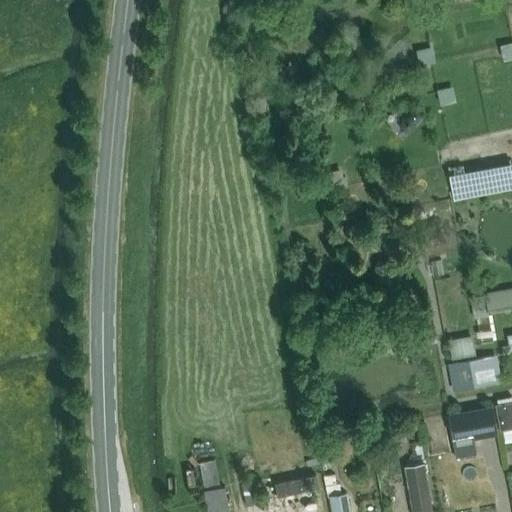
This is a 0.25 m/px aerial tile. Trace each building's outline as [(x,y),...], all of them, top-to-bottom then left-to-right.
[(511,188),(511,162),(448,174),(452,200),(511,188)] [(326,172),(330,189),(345,186),(341,169),(326,172)] [(511,286),(483,292),(484,294),(468,297),(471,310),(486,307),(487,312),(511,307),(511,286)] [(418,333),(420,344),(436,341),(434,330),(418,333)] [(459,361),(465,390),(488,386),(482,356),(474,357),(459,361)] [(511,426),(511,401),(494,405),(499,429),(511,426)] [(468,409),(448,413),(452,438),(473,434),(468,409)] [(407,429),(411,430),(416,429),(419,425),(419,420),(416,416),(411,415),(407,416),(404,420),(404,425),(407,429)] [(219,486),(214,459),(199,462),(207,511),(228,511),(224,485),(219,486)] [(404,466),(411,511),(431,511),(432,511),(424,463),(404,466)] [(329,495),(332,511),(350,511),(346,492),(341,493),(339,482),(336,483),(334,473),(324,475),(328,496),(329,495)] [(315,474),(274,483),(277,496),(318,487),(315,474)] [(241,481),(245,504),(261,501),(256,478),(241,481)]
